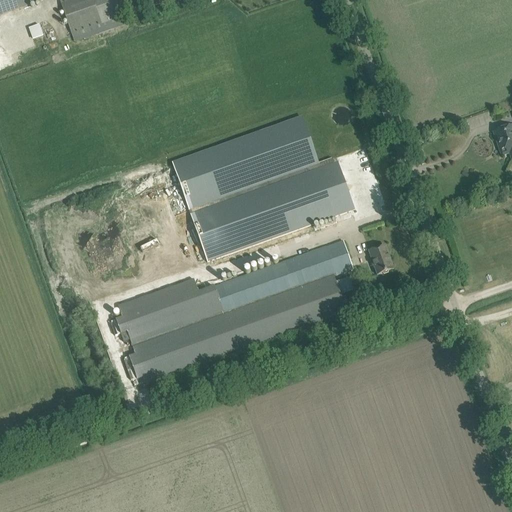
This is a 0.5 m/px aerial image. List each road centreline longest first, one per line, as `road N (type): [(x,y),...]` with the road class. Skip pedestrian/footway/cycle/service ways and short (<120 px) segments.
road 1 (unclassified): [(511,466),(346,0)]
road 2 (track): [(454,302),(0,457)]
